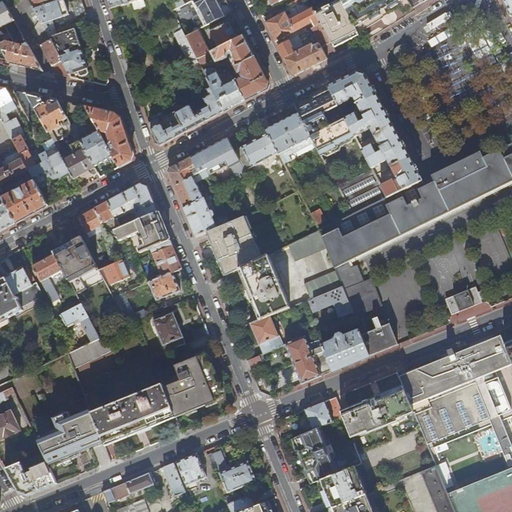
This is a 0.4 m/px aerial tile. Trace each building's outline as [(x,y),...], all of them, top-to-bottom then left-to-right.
[(34,29),(42,24),(34,8),(29,0),(13,0),(28,26),(34,29)] [(69,14),(64,0),(59,0),(37,8),(36,7),(34,8),(42,24),(51,21),(55,32),(89,21),(86,12),(81,0),(76,0),(70,2),(73,13),(69,14)] [(177,8),(185,5),(182,0),(180,0),(170,5),(172,11),(177,8)] [(194,0),(193,1),(197,8),(196,9),(205,27),(224,17),(217,4),(216,0),(215,0),(194,0)] [(316,12),(334,46),(334,45),(333,43),(340,40),(352,34),(356,31),(357,34),(359,33),(357,30),(342,0),(340,0),(342,2),(331,7),(330,4),(323,8),(324,11),(318,14),(316,12)] [(402,14),(412,8),(407,0),(342,0),(357,30),(364,26),(366,28),(375,22),(378,9),(376,6),(385,1),(386,3),(396,5),(397,5),(402,14)] [(0,6),(0,29),(15,21),(6,4),(0,6)] [(180,14),(177,8),(172,11),(175,17),(180,14)] [(289,20),(285,12),(266,22),(276,41),(311,22),(314,27),(311,28),(319,44),(313,46),(312,44),(294,54),(293,51),(304,45),(302,42),(300,43),(296,36),(278,46),(292,73),(296,74),(312,67),(328,58),(327,56),(336,52),(312,8),(289,20)] [(471,16),(468,10),(466,10),(459,14),(463,20),(471,16)] [(210,32),(218,49),(237,39),(231,26),(229,23),(210,32)] [(49,37),(42,24),(34,29),(38,36),(36,37),(41,46),(51,40),(49,37)] [(186,37),(180,26),(174,29),(193,65),(199,62),(197,60),(186,37)] [(199,30),(186,37),(197,60),(211,53),(199,30)] [(56,35),(49,37),(51,40),(55,49),(61,46),(56,35)] [(218,49),(211,53),(197,60),(199,62),(200,65),(214,59),(216,63),(227,58),(228,56),(230,55),(232,56),(232,57),(232,60),(235,68),(255,57),(249,46),(244,36),(237,39),(218,49)] [(58,54),(55,49),(51,40),(41,46),(56,75),(62,76),(71,78),(69,74),(58,54)] [(24,67),(44,72),(28,44),(23,47),(7,43),(1,46),(11,64),(24,67)] [(409,52),(406,46),(398,51),(398,53),(400,57),(409,52)] [(81,47),(58,54),(69,74),(77,71),(79,76),(82,77),(87,75),(88,72),(87,68),(88,68),(81,47)] [(242,79),(236,82),(245,100),(256,95),(268,89),(269,84),(255,57),(235,68),(239,75),(240,74),(242,79)] [(208,67),(203,70),(212,87),(224,111),(235,106),(245,100),(236,82),(223,88),(222,88),(223,83),(215,68),(208,67)] [(395,180),(383,186),(389,198),(418,183),(424,181),(417,168),(402,140),(385,108),(368,77),(357,74),(343,81),(330,88),(331,89),(340,106),(351,100),(352,99),(353,98),(354,99),(356,98),(358,102),(355,104),(356,107),(359,105),(367,120),(363,122),(359,114),(347,120),(357,138),(372,130),(374,134),(371,135),(373,138),(375,136),(383,151),(379,153),(375,145),(364,151),(374,169),(389,161),(391,165),(388,167),(391,171),(394,170),(399,179),(401,179),(400,182),(397,183),(395,180)] [(189,130),(224,111),(212,87),(207,90),(210,96),(204,99),(208,106),(195,113),(192,107),(190,107),(177,113),(176,115),(175,112),(159,120),(159,118),(149,123),(155,143),(160,145),(189,130)] [(0,108),(13,101),(6,88),(0,91),(0,108)] [(338,147),(357,138),(347,120),(340,106),(331,89),(314,97),(313,101),(309,103),(308,107),(299,112),(300,114),(313,138),(323,157),(338,149),(338,147)] [(28,118),(37,113),(26,93),(19,91),(13,90),(28,118)] [(37,113),(56,146),(59,152),(62,150),(51,131),(61,126),(59,122),(67,117),(58,100),(52,99),(51,104),(48,106),(45,105),(43,105),(41,102),(42,96),(26,93),(37,113)] [(0,117),(16,147),(19,152),(29,170),(36,166),(28,152),(30,151),(24,142),(21,136),(20,133),(23,132),(16,119),(10,121),(7,115),(18,109),(13,101),(0,108),(0,117)] [(132,161),(134,155),(133,155),(127,137),(127,136),(121,119),(115,113),(102,110),(86,107),(90,114),(99,131),(106,131),(110,143),(107,145),(113,157),(119,168),(132,161)] [(108,159),(113,157),(107,145),(99,131),(90,114),(80,119),(71,124),(94,167),(100,164),(100,166),(105,163),(109,161),(108,159)] [(294,148),(313,138),(300,114),(283,123),(268,131),(269,134),(280,154),(281,155),(288,152),(290,156),(296,152),(294,148)] [(0,117),(0,156),(16,147),(0,117)] [(98,173),(94,167),(71,124),(67,126),(76,143),(70,146),(76,158),(73,160),(72,158),(65,162),(70,172),(74,179),(85,174),(89,171),(91,174),(94,175),(98,173)] [(253,168),(280,154),(269,134),(251,144),(243,148),(253,168)] [(38,152),(39,155),(46,152),(41,142),(36,145),(39,149),(38,152)] [(398,346),(390,325),(370,333),(362,314),(382,306),(371,279),(363,282),(357,266),(350,269),(348,265),(511,185),(511,145),(485,159),(482,152),(432,176),(436,183),(421,189),(418,183),(389,198),(354,215),(326,229),(321,231),(328,248),(338,272),(343,286),(361,332),(371,357),(398,346)] [(66,175),(70,172),(65,162),(59,152),(56,146),(46,152),(55,169),(60,178),(66,175)] [(238,178),(248,173),(235,148),(225,153),(238,178)] [(48,206),(37,185),(29,170),(19,152),(6,159),(7,161),(4,162),(7,168),(4,169),(0,162),(0,185),(7,182),(25,173),(25,180),(24,180),(18,183),(17,186),(19,190),(3,200),(5,203),(16,223),(33,214),(48,206)] [(43,176),(55,169),(46,152),(39,155),(43,163),(36,166),(29,170),(37,185),(44,181),(46,180),(43,176)] [(175,186),(194,177),(191,171),(193,170),(188,159),(172,168),(170,174),(175,186)] [(209,169),(194,177),(197,183),(212,175),(209,169)] [(338,186),(354,215),(389,198),(383,186),(374,169),(338,186)] [(197,183),(194,177),(175,186),(181,201),(185,209),(206,198),(197,183)] [(69,195),(60,178),(55,181),(63,198),(69,195)] [(9,186),(7,182),(0,185),(0,192),(6,190),(5,188),(9,186)] [(136,214),(139,221),(159,212),(155,202),(149,187),(142,185),(127,193),(109,203),(117,217),(118,221),(132,213),(136,214)] [(210,196),(206,198),(211,211),(214,212),(214,213),(216,212),(210,196)] [(211,211),(206,198),(185,209),(192,227),(196,237),(208,232),(218,228),(215,220),(214,218),(215,215),(214,213),(214,212),(211,211)] [(0,232),(9,227),(16,223),(5,203),(0,205),(0,232)] [(104,224),(117,217),(109,203),(101,207),(96,210),(104,224)] [(109,234),(104,224),(96,210),(85,215),(73,222),(82,237),(93,231),(97,229),(103,242),(111,238),(109,234)] [(312,214),(321,231),(326,229),(324,223),(327,222),(320,210),(312,214)] [(141,253),(152,249),(171,240),(166,228),(159,212),(139,221),(116,231),(121,242),(128,239),(141,233),(147,246),(139,249),(141,253)] [(227,215),(219,219),(222,226),(230,223),(227,215)] [(245,217),(230,223),(222,226),(218,228),(208,232),(209,234),(220,229),(222,235),(214,238),(216,243),(212,245),(218,259),(220,264),(224,262),(230,274),(226,275),(227,277),(240,270),(263,259),(262,257),(259,259),(255,248),(258,246),(251,230),(248,231),(243,220),(246,218),(245,217)] [(112,266),(93,231),(82,237),(82,238),(98,268),(100,271),(105,269),(112,266)] [(134,253),(128,239),(121,242),(116,231),(109,234),(111,238),(123,261),(124,261),(135,256),(134,253)] [(296,261),(328,248),(321,231),(292,245),(290,246),(296,261)] [(98,268),(82,238),(68,245),(54,252),(56,255),(64,271),(77,295),(87,289),(80,275),(94,267),(96,270),(98,268)] [(152,249),(164,277),(174,273),(183,269),(177,256),(171,240),(152,249)] [(50,278),(64,271),(56,255),(44,262),(34,267),(49,296),(56,292),(50,278)] [(270,256),(263,259),(240,270),(244,278),(246,277),(256,301),(260,310),(288,299),(270,256)] [(123,261),(112,266),(105,269),(112,285),(131,277),(124,261),(123,261)] [(310,300),(343,286),(338,272),(306,285),(311,297),(309,298),(310,300)] [(180,288),(174,273),(164,277),(150,283),(157,301),(181,291),(180,288)] [(18,279),(9,283),(15,295),(34,286),(33,285),(28,274),(18,279)] [(37,283),(33,285),(34,286),(15,295),(9,283),(6,278),(0,281),(0,319),(8,316),(10,318),(24,311),(23,308),(44,297),(37,283)] [(149,291),(146,285),(136,289),(139,295),(149,291)] [(476,288),(469,291),(475,306),(483,303),(476,288)] [(469,291),(454,297),(460,312),(475,306),(469,291)] [(114,296),(120,312),(129,308),(123,293),(114,296)] [(452,315),(460,312),(454,297),(446,300),(452,315)] [(291,308),(288,299),(260,310),(257,311),(261,320),(271,316),(291,308)] [(184,338),(178,324),(174,314),(154,322),(164,346),(184,338)] [(82,322),(93,342),(100,339),(88,315),(84,317),(85,320),(82,322)] [(279,337),(271,316),(261,320),(252,324),(260,343),(265,354),(283,346),(279,338),(279,337)] [(195,340),(210,334),(206,326),(192,332),(195,340)] [(358,362),(371,357),(361,332),(344,338),(343,336),(342,336),(339,337),(338,338),(339,340),(324,347),(326,351),(331,364),(334,372),(338,370),(358,362)] [(73,352),(69,354),(75,368),(112,350),(105,336),(100,339),(93,342),(80,348),(73,352)] [(511,511),(511,361),(505,345),(502,336),(448,358),(399,377),(403,387),(422,433),(427,444),(511,410),(511,467),(448,494),(455,511),(511,511)] [(306,337),(286,345),(294,364),(314,356),(306,337)] [(186,344),(184,338),(164,346),(162,347),(165,353),(186,344)] [(70,347),(73,352),(80,348),(78,343),(70,347)] [(323,367),(331,364),(326,351),(320,354),(318,355),(323,367)] [(251,368),(263,363),(260,356),(248,361),(251,368)] [(322,376),(314,356),(294,364),(302,384),(322,376)] [(205,360),(204,359),(178,369),(183,380),(164,388),(176,417),(203,407),(221,400),(209,370),(207,366),(203,368),(201,361),(205,360)] [(166,421),(176,417),(164,388),(163,384),(92,413),(103,442),(105,447),(115,442),(114,440),(124,436),(158,422),(165,419),(166,421)] [(374,398),(342,411),(344,418),(362,464),(366,471),(416,451),(411,438),(422,433),(403,387),(374,398)] [(12,388),(4,392),(6,397),(15,393),(12,388)] [(336,397),(328,401),(336,421),(344,418),(342,411),(336,397)] [(305,410),(313,430),(321,427),(334,422),(326,402),(314,406),(305,410)] [(0,441),(21,431),(12,411),(0,416),(0,441)] [(72,455),(103,442),(92,413),(91,411),(73,419),(71,416),(66,418),(64,414),(54,419),(60,433),(38,442),(43,454),(45,458),(47,462),(50,469),(67,462),(74,460),(72,455)] [(309,456),(310,458),(333,449),(331,445),(329,446),(321,427),(313,430),(295,438),(300,450),(303,458),(309,456)] [(314,484),(322,481),(340,473),(332,454),(334,453),(333,449),(310,458),(312,463),(306,465),(311,476),(314,484)] [(218,469),(224,483),(252,472),(250,465),(249,462),(239,466),(238,461),(228,465),(222,450),(207,456),(214,471),(218,469)] [(28,465),(45,458),(43,454),(26,461),(28,465)] [(195,482),(207,478),(197,454),(177,462),(186,486),(195,482)] [(247,457),(238,461),(239,466),(249,462),(247,457)] [(57,484),(50,469),(47,462),(31,469),(32,472),(26,474),(22,463),(6,469),(19,492),(29,496),(41,491),(57,484)] [(176,497),(185,493),(173,463),(164,467),(176,497)] [(328,496),(333,509),(367,495),(356,467),(340,473),(322,481),(328,496)] [(455,511),(448,494),(437,467),(367,495),(333,509),(334,511),(455,511)] [(153,476),(151,472),(127,482),(104,492),(109,504),(154,485),(151,477),(153,476)] [(256,479),(253,472),(252,472),(224,483),(228,493),(257,482),(256,479)] [(200,493),(195,482),(186,486),(191,497),(200,493)] [(232,511),(243,511),(256,507),(254,501),(252,495),(229,504),(232,511)] [(148,511),(144,500),(114,511),(148,511)] [(80,511),(77,503),(54,511),(80,511)] [(256,507),(243,511),(269,511),(267,507),(265,503),(256,507)]
